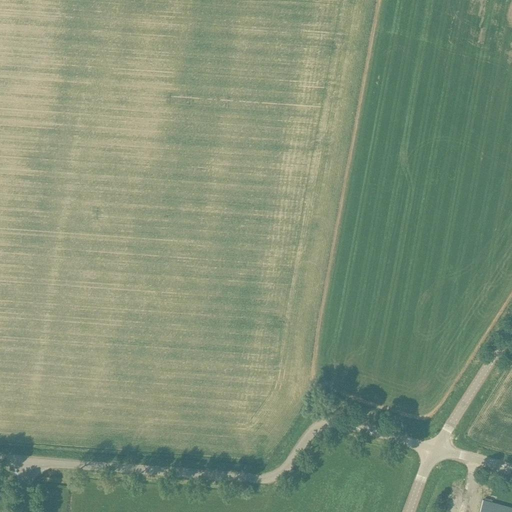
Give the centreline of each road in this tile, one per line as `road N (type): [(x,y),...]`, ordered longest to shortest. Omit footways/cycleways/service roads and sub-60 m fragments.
road 1 (unclassified): [(438,455),(341,431),(289,471),(250,480),(0,460)]
road 2 (tertiary): [(438,455),(511,340)]
